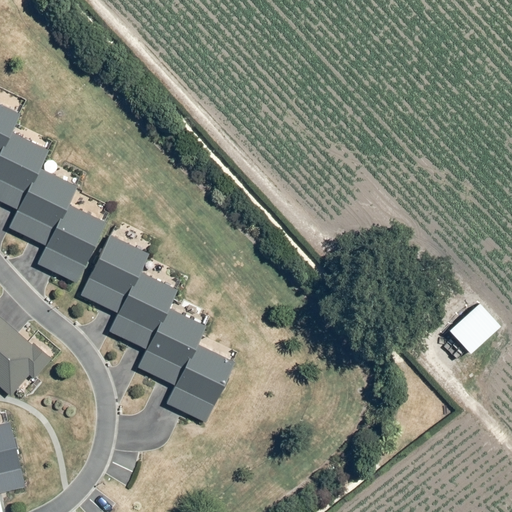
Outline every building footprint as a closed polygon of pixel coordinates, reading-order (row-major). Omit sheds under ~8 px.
[(27,117),(0,105),(0,199),(20,210),(10,227),(49,247),(41,264),(81,283),(108,224),(74,209),(83,192),(46,176),(55,155),(17,137),(27,117)] [(167,405),(209,423),(237,364),(204,348),(211,332),(171,312),(181,293),(145,274),(154,258),(111,237),(80,296),(120,314),(109,332),(148,350),(139,368),(177,387),(167,405)] [(497,322),(475,298),(443,327),(465,350),(497,322)] [(54,360),(0,313),(0,385),(13,397),(30,377),(36,382),(54,360)] [(0,496),(29,489),(14,425),(0,427),(0,496)]
